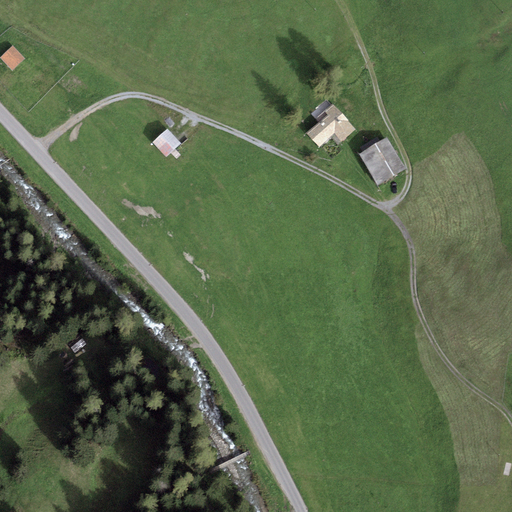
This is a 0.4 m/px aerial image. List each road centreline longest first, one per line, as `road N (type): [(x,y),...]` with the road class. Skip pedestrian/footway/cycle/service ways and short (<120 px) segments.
road 1 (track): [(35,149),(117,97),(151,98),(387,212),(411,242),(428,328),(455,375),(511,422)]
road 2 (tertiary): [(0,111),(184,310),(236,383),(301,511)]
road 3 (track): [(387,212),(405,193),(410,168),(335,0)]
